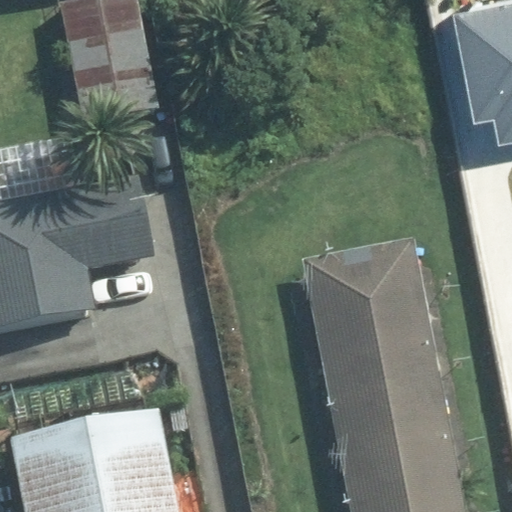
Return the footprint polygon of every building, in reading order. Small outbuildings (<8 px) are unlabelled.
[(155,118),(133,0),(123,0),(56,13),(78,132),(155,118)] [(511,0),(480,0),(498,87),(511,84),(511,0)] [(0,334),(97,313),(88,277),(152,263),(133,181),(55,199),(47,165),(0,175),(0,334)] [(464,511),(410,243),(291,267),(340,511),(464,511)] [(169,511),(155,433),(0,461),(0,472),(7,511),(169,511)]
